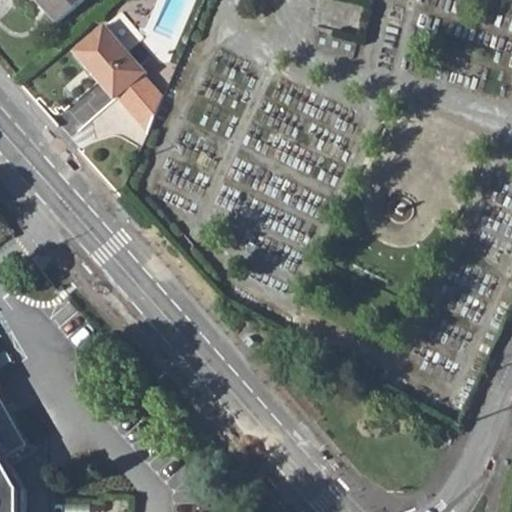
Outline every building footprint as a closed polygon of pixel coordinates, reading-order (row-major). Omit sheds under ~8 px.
[(86,0),(39,0),(60,23),(86,0)] [(148,74),(107,27),(77,53),(119,100),(121,98),(147,75),(148,74)] [(147,75),(121,98),(152,133),(166,98),(147,75)] [(0,511),(33,511),(34,492),(12,463),(35,449),(0,389),(0,511)] [(74,491),(74,506),(99,506),(99,492),(74,491)]
